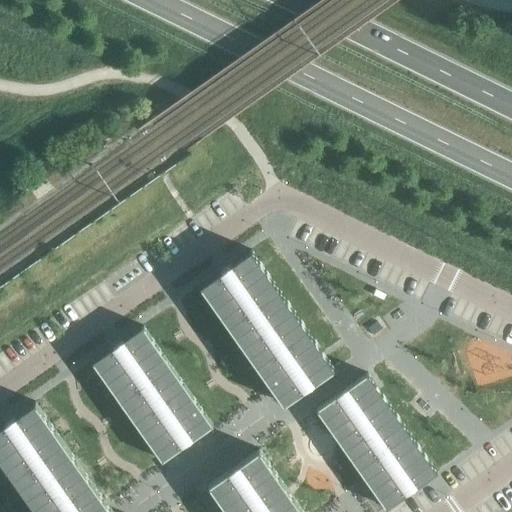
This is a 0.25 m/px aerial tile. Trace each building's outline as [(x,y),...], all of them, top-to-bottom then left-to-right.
[(251,249),(200,285),(284,404),(304,389),(300,384),(310,377),(314,383),(335,368),(251,249)] [(113,347),(92,361),(162,461),(183,446),(179,440),(188,433),(192,439),(213,424),(143,325),(122,340),(126,346),(117,352),(113,347)] [(337,394),(316,408),(386,508),(407,493),(403,487),(412,481),(416,486),(437,472),(367,372),(346,387),(350,393),(341,399),(337,394)] [(5,423),(0,426),(0,459),(36,511),(113,511),(35,401),(15,416),(19,422),(9,428),(5,423)] [(229,470),(208,484),(227,511),(304,511),(259,448),(239,463),(243,469),(233,476),(229,470)]
